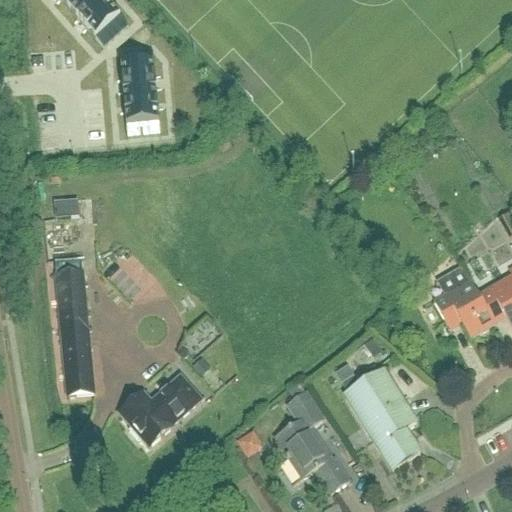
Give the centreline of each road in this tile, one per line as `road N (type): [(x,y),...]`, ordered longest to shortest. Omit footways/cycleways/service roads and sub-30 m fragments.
road 1 (tertiary): [(22,511),(0,377)]
road 2 (residential): [(469,486),(467,406),(484,387),(511,375)]
